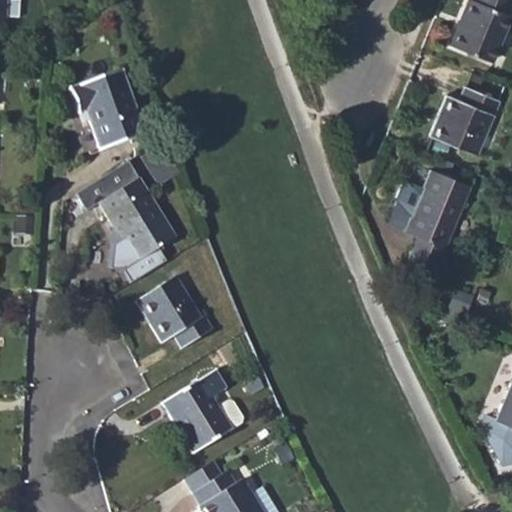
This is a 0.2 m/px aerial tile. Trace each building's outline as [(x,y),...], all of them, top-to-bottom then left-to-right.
[(0,0),(0,19),(3,19),(3,17),(17,18),(18,0),(0,0)] [(467,0),(449,44),(488,61),(508,14),(506,14),(511,0),(467,0)] [(89,153),(142,134),(119,71),(67,89),(89,153)] [(463,85),(457,99),(445,94),(428,135),(475,154),(497,99),(463,85)] [(433,270),(468,185),(428,168),(403,230),(415,235),(406,258),(433,270)] [(133,263),(173,238),(136,179),(96,203),(120,240),(108,248),(122,270),(133,263)] [(202,316),(198,318),(172,277),(135,300),(161,342),(172,335),(179,348),(210,329),(202,316)] [(241,417),(231,402),(227,401),(217,407),(210,397),(225,388),(214,370),(199,379),(160,404),(191,453),(230,428),(240,422),(241,417)] [(485,415),(481,424),(502,462),(511,459),(511,374),(495,418),(485,415)] [(241,383),(247,393),(261,385),(255,375),(241,383)] [(5,435),(17,435),(17,420),(6,420),(5,435)] [(277,450),(283,459),(291,455),(286,445),(277,450)] [(239,480),(232,485),(224,472),(190,493),(198,505),(196,506),(199,511),(275,511),(261,487),(248,494),(239,480)]
